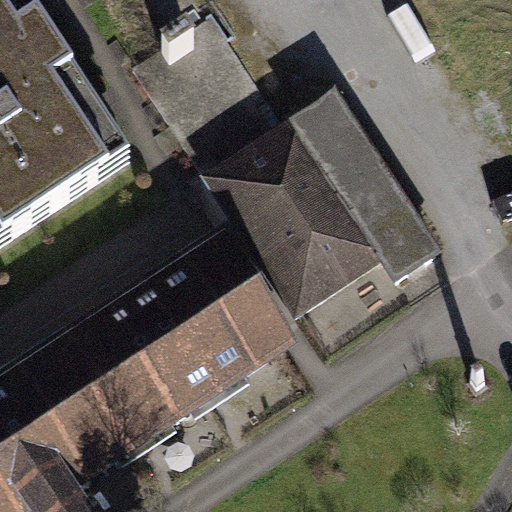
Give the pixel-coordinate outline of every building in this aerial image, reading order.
[(113,135),(23,0),(0,0),(0,218),(13,239),(98,183),(81,156),(113,135)] [(133,72),(207,185),(286,133),(211,20),(133,72)] [(207,185),(296,320),(382,263),(396,285),(437,258),(335,101),(286,133),(207,185)] [(221,251),(70,352),(136,450),(286,350),(221,251)] [(0,397),(0,511),(71,511),(63,498),(136,450),(70,352),(0,397)]
